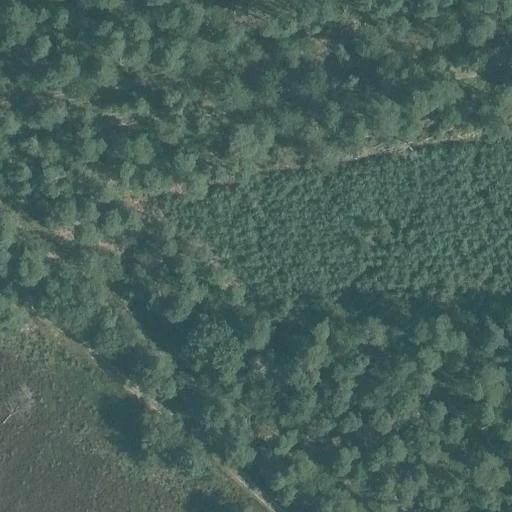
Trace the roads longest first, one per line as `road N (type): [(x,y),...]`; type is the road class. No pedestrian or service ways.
road 1 (track): [(511,38),(0,107)]
road 2 (track): [(275,511),(0,280)]
